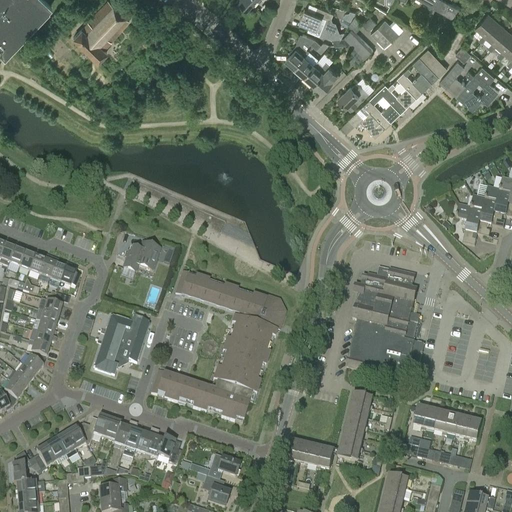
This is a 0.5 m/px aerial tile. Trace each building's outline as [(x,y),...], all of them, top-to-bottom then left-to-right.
[(0,0),(0,52),(4,56),(49,9),(48,8),(51,5),(46,0),(0,0)] [(238,0),(238,1),(246,9),(254,0),(256,0),(258,1),(258,0),(238,0)] [(386,0),(387,4),(384,2),(380,9),(387,13),(393,0),(386,0)] [(428,11),(434,0),(403,0),(404,1),(404,0),(425,0),(429,2),(425,9),(428,11)] [(437,7),(455,17),(460,20),(459,22),(463,24),(465,19),(461,17),(465,11),(460,8),(460,7),(450,1),(450,0),(434,0),(428,11),(433,14),(437,7)] [(104,49),(130,20),(109,1),(74,37),(98,61),(107,52),(104,49)] [(308,31),(322,37),(334,39),(341,38),(344,32),(340,33),(336,23),(333,22),(332,18),(334,14),(317,7),(315,13),(305,9),(300,22),(310,26),(308,31)] [(343,17),(351,21),(354,16),(346,12),(343,17)] [(355,17),(357,19),(360,21),(364,17),(361,14),(359,12),(355,17)] [(475,28),(483,35),(478,40),(480,42),(498,22),(488,13),(475,28)] [(363,25),(369,31),(376,23),(370,17),(363,25)] [(385,46),(399,32),(385,18),(371,32),(385,46)] [(486,38),(492,43),(488,48),(490,50),(507,30),(498,22),(480,42),(482,43),(486,38)] [(344,37),(350,43),(365,58),(374,50),(352,29),(344,37)] [(496,47),(502,52),(498,57),(499,58),(511,43),(511,34),(507,30),(490,50),(492,51),(496,47)] [(296,48),(286,59),(295,67),(309,51),(306,49),(311,44),(315,39),(303,35),(296,48)] [(350,43),(344,37),(341,39),(334,39),(334,46),(345,45),(346,47),(350,43)] [(350,43),(346,47),(355,56),(350,61),(356,67),(365,58),(365,59),(365,58),(350,43)] [(505,55),(511,60),(507,65),(509,66),(511,62),(511,43),(499,58),(501,60),(505,55)] [(466,50),(460,58),(464,62),(471,54),(466,50)] [(309,51),(295,67),(304,75),(314,64),(317,60),(318,59),(309,51)] [(422,91),(431,83),(438,77),(419,57),(412,63),(422,73),(416,78),(415,77),(413,79),(414,80),(413,81),(422,91)] [(314,64),(304,75),(313,83),(329,65),(329,66),(330,65),(325,61),(322,64),(318,61),(317,60),(314,64)] [(457,96),(465,85),(464,84),(465,83),(463,81),(462,82),(456,77),(465,67),(457,61),(439,82),(446,88),(447,87),(456,95),(456,96),(457,96)] [(329,65),(313,83),(323,92),(336,76),(338,77),(340,75),(329,66),(329,65)] [(457,96),(456,96),(463,102),(464,102),(473,110),(482,100),(488,105),(499,92),(489,84),(495,77),(482,67),(457,96)] [(399,95),(397,97),(406,106),(415,97),(416,98),(423,91),(422,91),(413,81),(407,75),(403,72),(397,78),(406,88),(401,93),(400,92),(398,94),(399,95)] [(351,110),(358,104),(368,93),(357,82),(352,87),(351,86),(338,98),(346,107),(347,106),(351,110)] [(392,82),(388,87),(391,90),(396,86),(392,82)] [(370,99),(375,104),(383,96),(390,103),(385,108),(384,107),(382,109),(383,110),(381,111),(391,121),(391,120),(400,112),(400,113),(407,106),(406,106),(397,97),(391,90),(388,87),(385,84),(370,99)] [(375,104),(370,99),(363,105),(370,112),(364,118),(357,111),(349,119),(355,126),(361,121),(375,136),(384,127),(385,128),(392,121),(391,120),(391,121),(381,111),(375,104)] [(506,215),(506,218),(511,219),(511,181),(502,179),(500,191),(511,194),(506,215)] [(497,203),(492,227),(503,229),(505,223),(501,222),(503,214),(506,215),(511,194),(500,191),(488,188),(486,200),(497,203)] [(483,212),(477,235),(489,238),(490,232),(487,231),(489,223),(492,224),(491,227),(492,227),(497,203),(486,200),(474,197),(471,209),(483,212)] [(483,212),(471,209),(459,206),(456,218),(468,221),(463,244),(474,247),(476,240),(473,240),(475,232),(478,233),(477,235),(483,212)] [(7,241),(0,258),(0,265),(8,268),(10,264),(15,249),(10,247),(12,243),(7,241)] [(153,273),(160,250),(143,244),(140,251),(131,248),(123,270),(135,275),(138,267),(153,273)] [(163,252),(167,253),(163,264),(169,266),(175,251),(165,248),(163,252)] [(15,249),(10,264),(20,268),(25,253),(15,249)] [(25,253),(20,268),(30,272),(36,257),(25,253)] [(36,257),(30,272),(40,276),(46,261),(36,257)] [(40,276),(50,280),(57,261),(47,257),(46,261),(40,276)] [(50,283),(51,280),(60,284),(67,265),(57,261),(50,280),(43,298),(46,298),(51,284),(50,283)] [(72,267),(67,265),(60,284),(58,288),(61,290),(63,289),(64,285),(70,288),(71,286),(76,288),(80,277),(76,275),(76,273),(71,271),(72,267)] [(357,322),(346,368),(405,382),(406,377),(416,380),(425,345),(414,342),(420,316),(411,314),(415,301),(409,300),(415,276),(390,270),(390,271),(379,268),(377,277),(368,275),(365,289),(360,288),(352,321),(357,322)] [(267,296),(266,299),(253,295),(252,299),(237,294),(238,290),(225,285),(223,289),(209,285),(210,281),(196,276),(195,280),(188,278),(189,275),(183,273),(175,295),(235,315),(231,325),(235,326),(230,341),(226,340),(222,353),(226,355),(220,370),(217,368),(212,382),(216,383),(213,390),(209,389),(209,390),(158,372),(150,394),(156,396),(157,393),(165,395),(163,399),(177,404),(178,400),(193,405),(192,409),(206,413),(207,409),(222,414),(221,418),(234,423),(235,419),(243,421),(252,394),(256,395),(261,382),(257,380),(262,365),(266,367),(270,353),(266,352),(271,337),(275,338),(279,325),(281,326),(286,313),(280,301),(267,296)] [(13,302),(15,293),(9,291),(7,301),(13,302)] [(69,299),(56,295),(54,301),(68,305),(69,299)] [(38,310),(59,317),(62,307),(41,300),(38,310)] [(4,311),(11,313),(13,307),(6,305),(4,311)] [(35,321),(56,327),(59,317),(38,310),(38,311),(35,321)] [(107,333),(103,345),(101,345),(92,370),(114,377),(117,367),(118,367),(123,365),(124,361),(136,365),(150,326),(148,325),(149,324),(142,321),(141,323),(138,321),(136,324),(112,316),(112,318),(110,317),(105,333),(107,333)] [(37,333),(52,338),(56,327),(35,321),(40,323),(37,333)] [(52,338),(37,333),(32,332),(29,342),(49,348),(51,343),(55,344),(56,339),(52,338)] [(49,348),(29,342),(27,346),(33,348),(31,354),(32,354),(46,358),(49,348)] [(4,355),(6,356),(5,357),(10,361),(13,358),(8,354),(6,352),(4,355)] [(32,354),(31,357),(30,357),(24,366),(36,375),(43,367),(46,358),(32,354)] [(17,374),(30,384),(36,375),(24,366),(17,374)] [(11,383),(23,393),(30,384),(17,374),(11,383)] [(23,393),(11,383),(4,392),(17,401),(23,393)] [(1,393),(0,393),(0,412),(6,409),(8,414),(17,401),(4,392),(1,394),(1,393)] [(353,394),(350,405),(373,411),(373,408),(371,407),(373,399),(353,394)] [(373,411),(350,405),(348,416),(368,420),(370,412),(372,413),(373,411)] [(424,432),(429,410),(418,407),(413,427),(422,429),(421,431),(424,432)] [(429,410),(424,432),(426,433),(427,430),(435,432),(440,413),(429,410)] [(435,432),(443,434),(443,437),(445,437),(450,415),(440,413),(435,432)] [(450,415),(445,437),(447,438),(448,435),(456,437),(461,418),(450,415)] [(368,420),(348,416),(345,426),(368,432),(368,430),(366,429),(368,420)] [(86,439),(90,447),(92,446),(91,441),(93,435),(104,439),(110,421),(99,417),(95,429),(90,427),(86,439)] [(456,437),(464,440),(464,442),(466,442),(472,420),(461,418),(456,437)] [(472,420),(466,442),(468,443),(469,441),(477,443),(482,423),(472,420)] [(110,421),(104,439),(114,442),(113,445),(114,445),(121,424),(110,421)] [(134,423),(130,422),(127,429),(121,427),(122,425),(121,424),(114,445),(121,447),(119,451),(124,452),(134,423)] [(136,452),(142,434),(135,432),(137,425),(134,423),(124,452),(127,454),(128,450),(136,452)] [(65,435),(75,451),(85,445),(87,449),(90,447),(86,439),(90,427),(83,425),(76,429),(65,435)] [(368,432),(345,426),(343,437),(363,442),(365,433),(367,434),(368,432)] [(155,431),(151,429),(149,436),(142,434),(136,452),(142,455),(141,458),(145,460),(155,431)] [(157,460),(164,439),(163,441),(157,439),(159,432),(155,431),(145,460),(149,461),(150,458),(157,460)] [(56,441),(66,457),(75,451),(65,435),(56,441)] [(361,450),(363,442),(343,437),(340,447),(363,453),(363,451),(361,450)] [(164,439),(157,460),(158,458),(169,461),(168,464),(173,465),(178,452),(173,450),(175,443),(164,439)] [(46,446),(56,463),(66,457),(56,441),(46,446)] [(297,466),(303,444),(292,441),(287,461),(296,463),(295,466),(297,466)] [(309,466),(313,446),(303,444),(297,466),(300,467),(300,464),(309,466)] [(406,456),(417,459),(419,449),(413,447),(414,445),(409,444),(409,446),(406,456)] [(39,457),(46,469),(56,463),(46,446),(36,453),(38,457),(39,457)] [(309,466),(317,468),(316,471),(318,471),(324,449),(313,446),(309,466)] [(357,463),(359,454),(362,455),(363,453),(340,447),(338,458),(357,463)] [(324,449),(318,471),(321,472),(322,469),(330,471),(335,451),(324,449)] [(427,461),(430,452),(419,449),(417,459),(427,461)] [(46,469),(39,457),(38,457),(29,463),(24,454),(15,459),(16,466),(12,466),(14,485),(35,484),(35,483),(26,484),(24,471),(36,464),(42,474),(47,471),(46,469)] [(240,464),(222,458),(216,456),(212,469),(235,477),(240,464)] [(182,463),(181,468),(189,471),(190,465),(182,463)] [(199,467),(191,465),(189,472),(196,474),(199,467)] [(381,469),(377,468),(374,467),(372,474),(379,475),(381,470),(381,469)] [(210,479),(212,472),(200,468),(197,474),(206,478),(210,479)] [(133,470),(131,476),(138,479),(139,477),(141,472),(133,470)] [(386,487),(409,492),(409,490),(407,490),(409,481),(389,476),(386,487)] [(210,479),(206,478),(202,490),(211,493),(208,503),(225,509),(230,494),(217,490),(219,482),(210,479)] [(110,482),(111,490),(99,491),(100,503),(118,501),(117,493),(122,493),(122,495),(127,494),(126,480),(110,482)] [(35,484),(14,485),(14,486),(16,486),(17,496),(36,495),(36,494),(44,493),(44,483),(36,484),(35,484)] [(424,496),(439,499),(441,489),(431,486),(430,491),(428,490),(426,496),(424,495),(424,496)] [(409,492),(386,487),(384,497),(404,502),(412,504),(413,500),(410,499),(412,493),(409,492)] [(171,489),(169,495),(175,498),(177,492),(171,489)] [(36,495),(17,496),(18,508),(37,506),(36,495)] [(467,506),(489,511),(490,509),(486,508),(488,500),(469,495),(467,506)] [(426,508),(436,510),(439,499),(424,496),(423,502),(418,501),(417,505),(426,507),(426,508)] [(381,508),(398,511),(403,511),(404,511),(402,510),(404,502),(384,497),(381,508)] [(101,511),(128,511),(128,506),(118,506),(118,501),(100,503),(101,511)]
